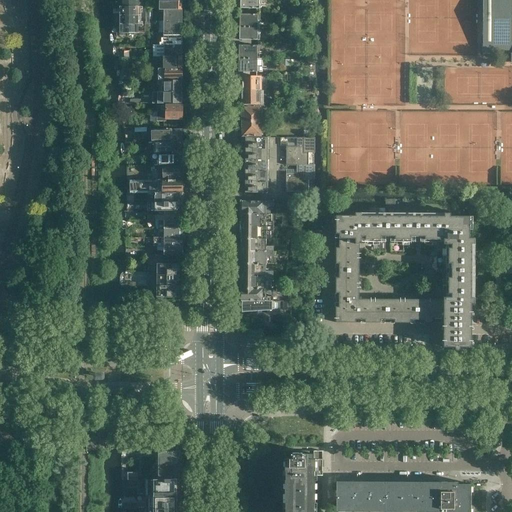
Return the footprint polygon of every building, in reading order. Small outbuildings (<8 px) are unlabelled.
[(258,3),(258,0),(239,0),(239,1),(240,3),(240,9),(260,9),(260,3),(258,3)] [(511,0),(482,0),(482,54),(508,54),(508,60),(510,63),(511,62),(511,0)] [(182,10),(182,1),(159,2),(159,10),(164,10),(182,10)] [(141,16),(141,9),(143,9),(143,7),(120,7),(120,16),(141,16)] [(182,21),(182,10),(164,10),(164,22),(182,21)] [(258,28),(258,21),(260,21),(260,15),(240,15),(240,20),(239,22),(239,24),(240,26),(240,27),(258,28)] [(141,22),(141,16),(120,16),(120,24),(143,24),(143,22),(141,22)] [(182,33),(182,21),(164,22),(164,33),(182,33)] [(143,27),(143,24),(120,24),(120,33),(150,33),(150,27),(150,24),(146,24),(146,25),(145,25),(145,30),(138,30),(138,27),(143,27)] [(257,35),(258,28),(240,27),(240,29),(239,30),(239,33),(240,34),(239,40),(259,40),(259,35),(257,35)] [(182,33),(164,33),(158,33),(158,45),(182,45),(182,33)] [(182,58),(182,45),(158,45),(158,58),(182,58)] [(257,59),(257,52),(259,52),(259,46),(239,46),(239,52),(238,53),(238,56),(239,57),(239,59),(257,59)] [(182,69),(182,58),(158,58),(158,69),(182,69)] [(257,66),(257,59),(239,59),(239,60),(238,62),(238,64),(239,66),(239,72),(259,72),(259,66),(257,66)] [(182,80),(182,69),(158,69),(158,81),(181,80),(182,80)] [(260,84),(260,77),(240,78),(241,84),(239,84),(239,91),(258,90),(258,84),(260,84)] [(182,87),(181,86),(181,80),(158,81),(158,86),(162,86),(162,93),(181,92),(181,91),(182,90),(182,87)] [(260,103),(260,96),(258,97),(258,90),(239,91),(239,97),(241,97),(241,104),(260,103)] [(182,98),(182,95),(181,94),(181,92),(162,93),(162,99),(158,99),(158,104),(181,104),(181,99),(182,98)] [(158,104),(156,104),(156,128),(182,127),(181,104),(158,104)] [(262,118),(261,106),(241,106),(242,112),(240,114),(240,122),(263,121),(263,118),(262,118)] [(262,136),(262,124),(263,124),(263,121),(240,122),(240,130),(242,132),(242,137),(245,137),(261,136),(262,136)] [(182,141),(182,129),(158,130),(158,142),(182,141)] [(268,149),(268,138),(261,138),(261,136),(245,137),(245,138),(245,145),(248,145),(248,148),(245,148),(245,149),(268,149)] [(315,153),(315,138),(286,138),(286,139),(297,139),(297,147),(286,147),(286,166),(296,166),(296,165),(308,165),(308,153),(315,153)] [(182,153),(182,141),(158,142),(158,154),(163,153),(182,153)] [(268,160),(268,149),(245,149),(245,155),(248,155),(248,159),(245,159),(245,160),(268,160)] [(183,166),(182,153),(163,153),(163,159),(158,159),(159,167),(183,166)] [(268,171),(268,160),(245,160),(245,166),(248,166),(248,170),(245,170),(245,171),(268,171)] [(314,180),(314,165),(308,165),(296,165),(296,166),(296,174),(286,174),(286,193),(300,193),(310,193),(310,192),(308,192),(308,180),(314,180)] [(183,180),(183,167),(183,166),(159,167),(159,174),(163,174),(163,180),(183,180)] [(268,181),(268,171),(245,171),(245,177),(248,177),(248,181),(245,181),(268,181)] [(183,180),(163,180),(131,180),(131,194),(158,193),(183,193),(183,180)] [(267,193),(268,181),(245,181),(245,188),(248,188),(248,191),(245,191),(245,193),(267,193)] [(183,202),(183,194),(183,193),(158,193),(158,198),(151,198),(151,202),(156,202),(183,202)] [(269,214),(269,207),(273,207),(273,201),(242,201),(242,214),(263,214),(269,214)] [(183,211),(183,202),(156,202),(156,204),(158,204),(158,211),(183,211)] [(183,220),(183,211),(158,211),(158,215),(147,215),(147,220),(156,220),(183,220)] [(459,349),(460,348),(460,347),(471,347),(471,304),(475,304),(475,298),(472,298),(472,244),(475,244),(475,238),(469,238),(469,217),(450,217),(450,214),(444,214),(444,217),(361,216),(361,213),(355,213),(355,216),(336,216),(336,323),(432,323),(432,319),(437,319),(443,319),(443,347),(455,347),(455,348),(455,349),(456,349),(456,350),(457,350),(458,350),(459,350),(459,349)] [(263,222),(263,214),(242,214),(242,227),(273,227),(273,222),(263,222)] [(183,229),(183,220),(156,220),(156,222),(158,222),(158,225),(164,225),(164,228),(183,229)] [(268,239),(268,232),(273,232),(273,227),(242,227),(241,239),(263,239),(268,239)] [(183,237),(183,229),(164,228),(164,232),(159,232),(159,235),(156,235),(156,237),(183,237)] [(183,246),(183,237),(156,237),(156,240),(159,240),(159,242),(164,242),(164,246),(183,246)] [(287,252),(287,239),(273,239),(273,246),(263,246),(263,239),(241,239),(241,251),(273,252),(287,252)] [(183,255),(183,248),(183,246),(164,246),(164,250),(159,250),(159,252),(156,252),(156,255),(183,255)] [(263,264),(263,257),(273,257),(273,252),(241,251),(241,264),(263,264)] [(179,271),(179,264),(158,264),(157,264),(157,275),(179,275),(176,275),(176,271),(179,271)] [(263,271),(263,264),(241,264),(241,276),(273,276),(273,271),(263,271)] [(179,282),(179,275),(157,275),(157,286),(179,286),(176,286),(176,282),(179,282)] [(267,289),(267,281),(273,281),(273,276),(241,276),(241,289),(267,289)] [(44,279),(16,279),(16,291),(44,291),(44,279)] [(179,293),(179,286),(157,286),(156,297),(158,297),(179,298),(179,296),(176,296),(176,293),(179,293)] [(267,296),(267,289),(241,289),(241,302),(242,302),(242,301),(271,301),(272,301),(272,296),(267,296)] [(271,311),(271,301),(242,301),(242,302),(242,312),(271,311)] [(23,302),(19,305),(19,309),(23,311),(23,316),(27,319),(31,316),(35,318),(39,316),(43,318),(47,316),(47,311),(51,309),(51,304),(47,302),(43,304),(39,302),(35,304),(31,302),(27,304),(23,302)] [(129,302),(125,304),(125,309),(121,311),(121,316),(125,318),(129,316),(129,311),(132,309),(137,311),(137,316),(140,318),(145,316),(145,311),(149,309),(153,311),(153,316),(157,318),(161,316),(165,318),(169,316),(169,311),(165,309),(165,304),(161,302),(157,304),(153,302),(149,304),(145,302),(141,304),(137,302),(133,304),(129,302)] [(74,304),(52,303),(52,315),(73,316),(74,304)] [(46,451),(51,448),(51,444),(46,442),(46,437),(42,434),(38,437),(34,435),(31,437),(27,435),(22,438),(23,442),(18,444),(18,449),(23,451),(27,449),(31,451),(35,449),(39,451),(43,449),(46,451)] [(124,444),(124,449),(128,451),(132,449),(136,451),(141,449),(145,451),(149,449),(153,451),(157,449),(160,451),(164,449),(165,444),(169,442),(169,437),(165,435),(161,437),(157,435),(153,437),(153,442),(148,444),(145,442),(145,437),(140,435),(137,437),(136,442),(132,444),(128,442),(129,437),(125,435),(121,437),(121,442),(124,444)] [(181,465),(181,451),(158,451),(158,457),(162,457),(162,465),(181,465)] [(314,511),(315,482),(315,476),(322,476),(323,451),(313,451),(313,454),(302,454),(302,453),(292,453),(292,457),(288,457),(288,459),(285,459),(284,511),(314,511)] [(181,465),(162,465),(154,465),(155,479),(156,479),(181,479),(181,465)] [(181,495),(181,479),(156,479),(156,487),(158,487),(158,495),(181,495)] [(470,511),(471,484),(463,484),(463,482),(457,482),(457,485),(447,485),(447,482),(336,482),(336,511),(380,511),(470,511)] [(181,495),(158,495),(156,495),(156,504),(147,504),(147,510),(153,510),(153,509),(156,509),(181,509),(181,495)]
